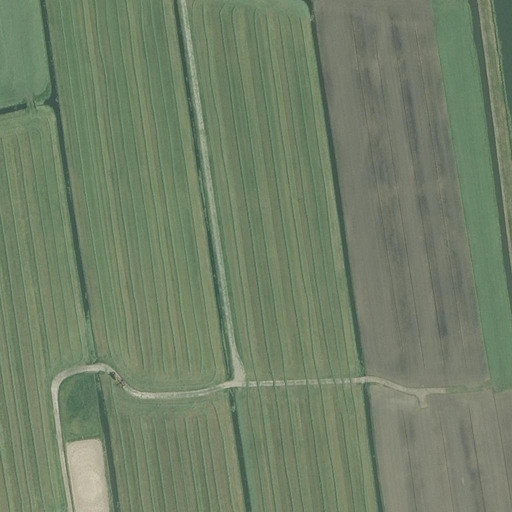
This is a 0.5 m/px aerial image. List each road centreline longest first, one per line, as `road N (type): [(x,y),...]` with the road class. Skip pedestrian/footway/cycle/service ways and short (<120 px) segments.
road 1 (track): [(183,0),(238,382)]
road 2 (track): [(238,382),(202,393),(138,395),(106,368),(65,373),(54,384),(70,511)]
road 3 (track): [(444,390),(407,391),(375,380),(238,382)]
